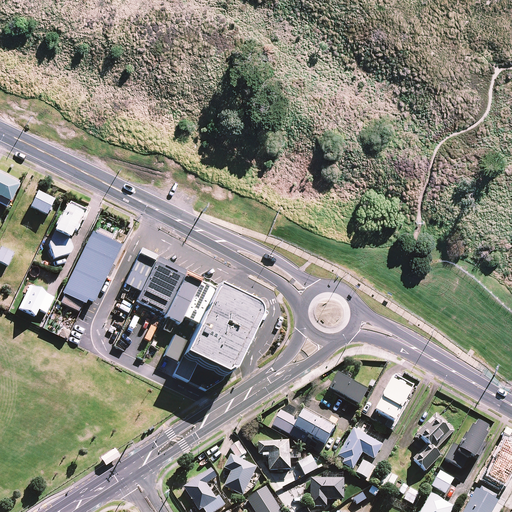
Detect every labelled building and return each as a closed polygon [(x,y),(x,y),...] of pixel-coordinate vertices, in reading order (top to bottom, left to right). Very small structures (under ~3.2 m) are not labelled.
[(0,197),(12,203),(21,185),(0,173),(0,197)] [(54,200),(38,192),(30,208),(46,216),(54,200)] [(85,211),(68,203),(54,230),(56,231),(49,244),(54,260),(69,254),(73,246),(68,244),(85,211)] [(92,232),(62,294),(65,296),(61,304),(80,314),(87,300),(93,303),(127,234),(112,226),(114,223),(99,215),(94,226),(99,228),(96,234),(92,232)] [(13,254),(1,248),(0,249),(0,262),(7,266),(13,254)] [(260,311),(139,254),(119,295),(195,331),(183,356),(229,378),(260,311)] [(53,299),(30,287),(19,309),(35,317),(38,310),(46,314),(53,299)] [(367,391),(337,374),(329,388),(359,405),(367,391)] [(412,389),(393,378),(374,411),(394,422),(412,389)] [(333,429),(302,412),(297,421),(281,411),(272,426),(304,444),(308,437),(324,445),(333,429)] [(455,431),(437,413),(414,437),(425,447),(413,460),(425,472),(440,456),(435,451),(455,431)] [(489,431),(475,422),(459,449),(453,445),(444,459),(461,470),(469,457),(473,459),(489,431)] [(382,446),(353,429),(338,457),(344,460),(342,464),(353,470),(362,453),(374,460),(382,446)] [(290,470),(289,442),(258,443),(259,457),(268,456),(269,471),(290,470)] [(231,455),(224,469),(231,472),(224,487),(242,496),(256,468),(238,459),(246,454),(239,443),(230,448),(236,458),(231,455)] [(119,457),(114,449),(100,458),(105,466),(119,457)] [(371,485),(387,458),(381,455),(374,467),(364,462),(357,473),(367,479),(365,482),(371,485)] [(317,468),(311,456),(298,463),(304,475),(317,468)] [(216,478),(211,470),(183,488),(199,511),(203,509),(205,511),(214,511),(225,506),(220,498),(216,500),(206,485),(216,478)] [(497,478),(484,470),(477,483),(490,491),(497,478)] [(323,472),(323,479),(311,479),(310,507),(326,507),(326,500),(342,500),(343,480),(333,479),(334,472),(323,472)] [(393,476),(388,472),(379,484),(384,488),(393,476)] [(453,479),(440,472),(431,487),(445,494),(453,479)] [(420,494),(403,485),(398,493),(405,496),(403,500),(413,505),(420,494)] [(380,491),(372,487),(368,493),(376,497),(380,491)] [(281,511),(266,489),(248,501),(254,511),(281,511)] [(491,511),(497,502),(475,490),(462,511),(491,511)] [(451,511),(454,508),(430,495),(420,511),(451,511)]
